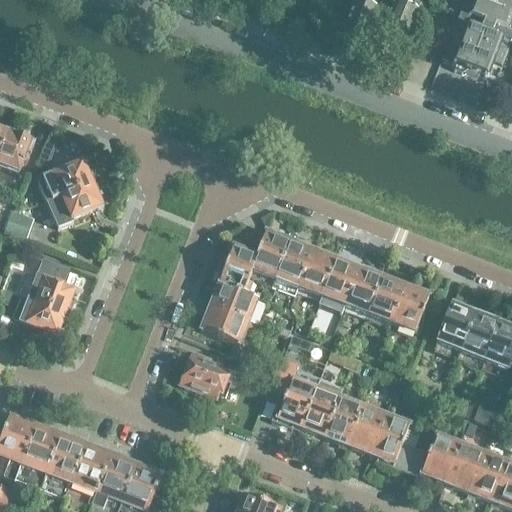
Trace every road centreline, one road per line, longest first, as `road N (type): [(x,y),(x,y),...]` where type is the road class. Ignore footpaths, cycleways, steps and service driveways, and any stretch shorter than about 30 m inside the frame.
road 1 (residential): [(511,156),(114,0)]
road 2 (residential): [(511,277),(226,165)]
road 3 (residential): [(134,410),(226,165)]
road 4 (residential): [(73,385),(166,142)]
road 5 (residential): [(393,511),(217,442)]
road 6 (residential): [(166,142),(0,76)]
